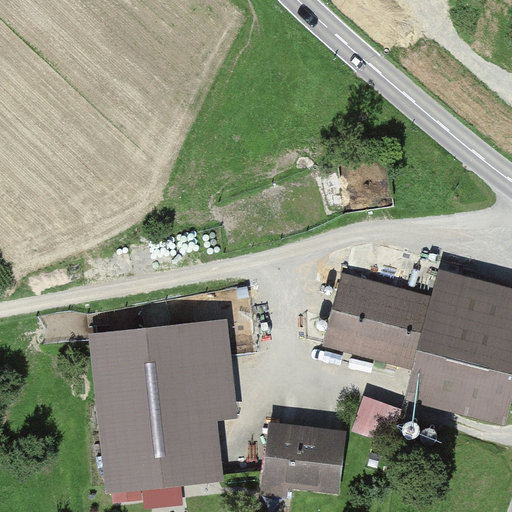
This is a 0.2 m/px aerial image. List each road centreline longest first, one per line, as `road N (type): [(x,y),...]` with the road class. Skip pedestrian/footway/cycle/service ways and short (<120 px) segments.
road 1 (unclassified): [(511,226),(421,239),(380,231),(285,265),(0,314)]
road 2 (tertiary): [(511,178),(298,0)]
